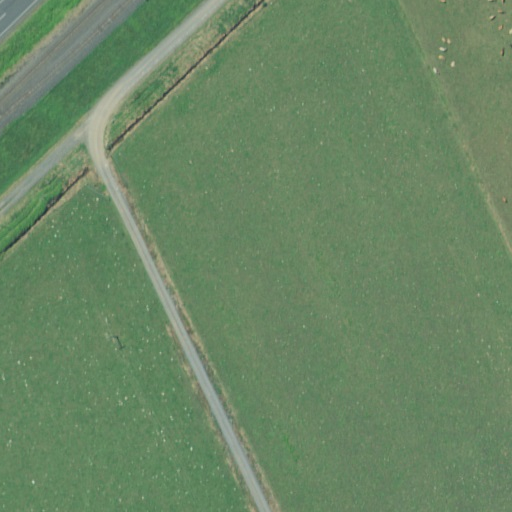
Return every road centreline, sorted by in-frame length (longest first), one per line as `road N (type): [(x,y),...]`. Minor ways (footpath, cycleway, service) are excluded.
road 1 (track): [(94,122),(104,165),(267,511)]
road 2 (track): [(227,0),(94,122)]
road 3 (track): [(94,122),(0,214)]
